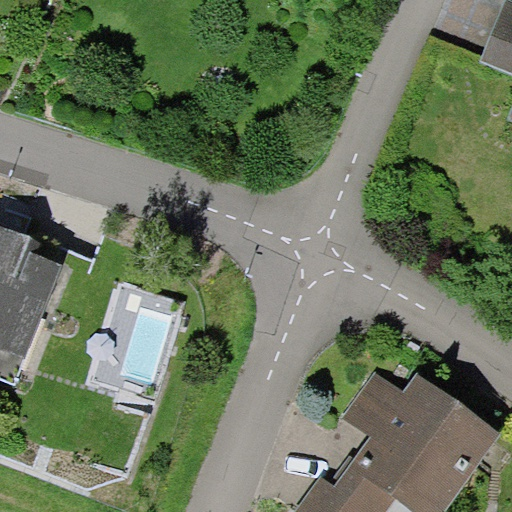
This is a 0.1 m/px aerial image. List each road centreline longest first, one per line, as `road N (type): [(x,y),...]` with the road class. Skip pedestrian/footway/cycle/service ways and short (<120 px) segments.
road 1 (residential): [(308,251),(204,200),(0,136)]
road 2 (residential): [(211,511),(308,251)]
road 3 (residential): [(308,251),(412,0)]
road 4 (residential): [(511,370),(308,251)]
